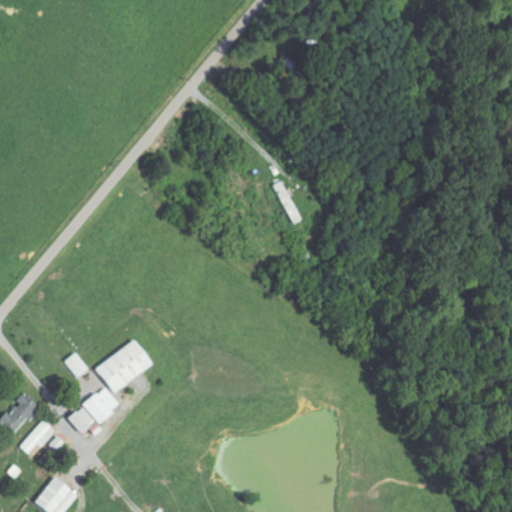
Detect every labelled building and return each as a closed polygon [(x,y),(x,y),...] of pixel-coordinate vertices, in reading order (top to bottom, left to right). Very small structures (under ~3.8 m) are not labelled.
[(155,365),(137,339),(96,368),(114,394),(155,365)] [(90,369),(77,353),(64,363),(77,379),(90,369)] [(85,401),(97,422),(120,409),(108,388),(85,401)] [(19,403),(3,421),(16,434),(41,407),(26,393),(18,401),(19,403)] [(98,424),(82,407),(69,420),(85,437),(98,424)] [(20,448),(33,459),(57,432),(45,421),(20,448)] [(46,511),(67,511),(79,492),(52,477),(36,506),(46,511)]
